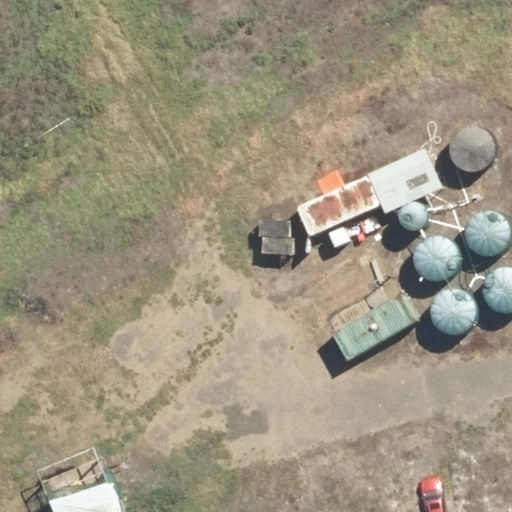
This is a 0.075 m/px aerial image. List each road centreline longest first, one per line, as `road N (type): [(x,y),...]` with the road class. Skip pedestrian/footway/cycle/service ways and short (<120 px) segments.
road 1 (track): [(0,471),(250,441),(511,364)]
road 2 (track): [(58,0),(294,428)]
